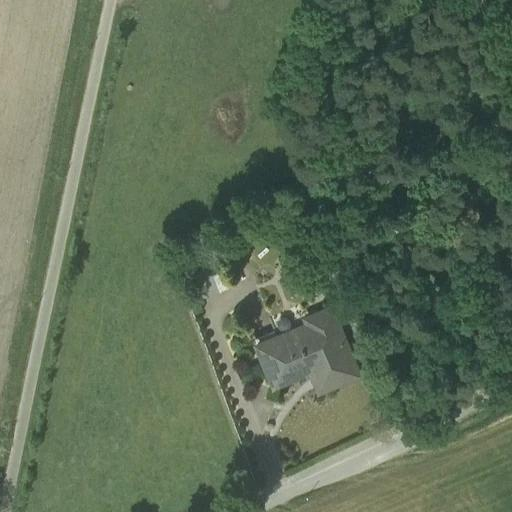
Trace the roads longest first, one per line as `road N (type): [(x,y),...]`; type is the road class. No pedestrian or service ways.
road 1 (unclassified): [(106,0),(2,511)]
road 2 (unclassified): [(511,377),(232,511)]
